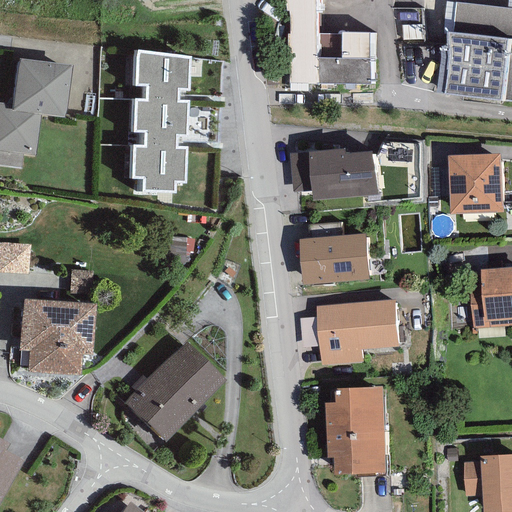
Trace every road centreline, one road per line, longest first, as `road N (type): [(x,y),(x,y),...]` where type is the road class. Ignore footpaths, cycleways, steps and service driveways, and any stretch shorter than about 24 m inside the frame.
road 1 (residential): [(294,511),(233,0)]
road 2 (residential): [(114,456),(183,493),(268,511)]
road 3 (residential): [(0,394),(60,419),(114,456)]
